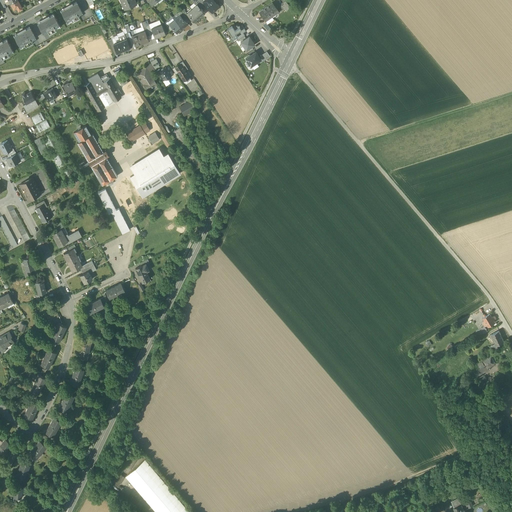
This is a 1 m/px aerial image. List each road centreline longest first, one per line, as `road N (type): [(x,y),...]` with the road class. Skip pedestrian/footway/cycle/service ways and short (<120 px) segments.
road 1 (secondary): [(289,60),(67,511)]
road 2 (unclassified): [(511,334),(488,295),(289,60)]
road 3 (residential): [(0,84),(121,60),(240,13)]
road 4 (track): [(306,511),(379,491),(511,433)]
road 5 (track): [(359,141),(511,92)]
road 6 (residential): [(28,436),(57,384),(70,337),(69,300)]
